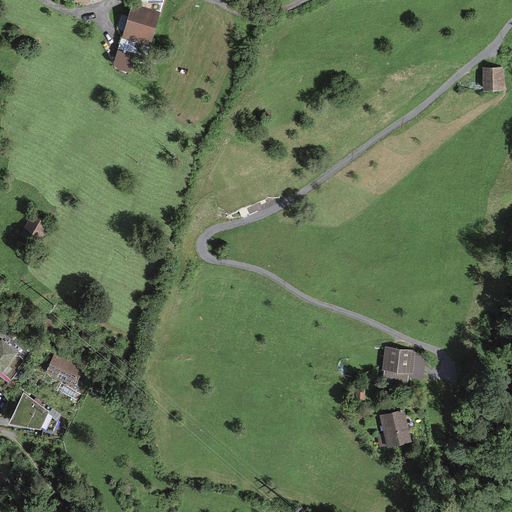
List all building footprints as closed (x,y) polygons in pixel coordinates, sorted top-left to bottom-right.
[(159,12),(131,5),(123,35),(151,42),(159,12)] [(503,69),(481,69),(481,93),(503,93),(503,69)] [(47,224),(33,216),(23,232),(38,241),(47,224)] [(1,342),(0,342),(0,370),(11,379),(25,362),(1,342)] [(425,356),(387,350),(381,390),(406,393),(408,382),(422,384),(425,356)] [(79,364),(55,355),(49,372),(73,382),(79,364)] [(52,431),(58,419),(24,392),(9,419),(52,431)] [(405,410),(379,416),(387,450),(413,444),(405,410)]
